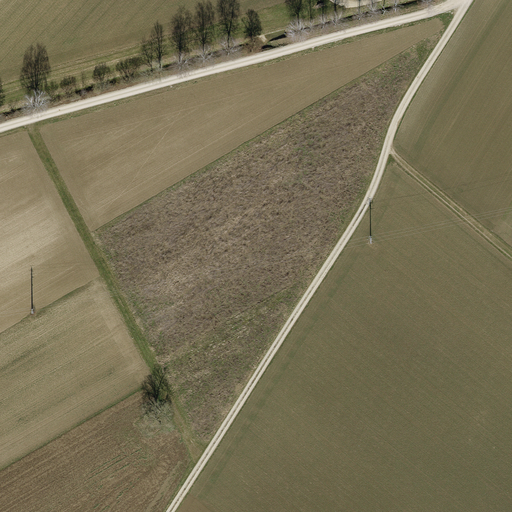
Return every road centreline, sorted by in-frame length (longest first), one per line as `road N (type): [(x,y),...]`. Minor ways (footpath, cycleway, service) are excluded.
road 1 (track): [(172,511),(347,236),(398,116),(468,0)]
road 2 (track): [(465,0),(0,128)]
road 3 (track): [(29,119),(202,464)]
road 4 (track): [(387,148),(511,254)]
